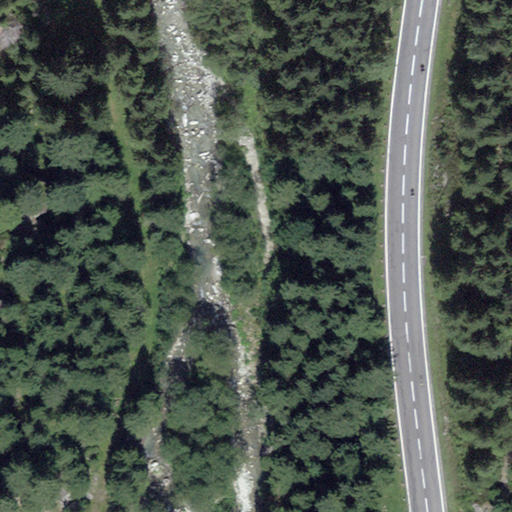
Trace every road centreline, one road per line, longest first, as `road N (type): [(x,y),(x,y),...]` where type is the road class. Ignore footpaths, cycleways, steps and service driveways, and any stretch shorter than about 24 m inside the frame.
road 1 (track): [(90,511),(100,443),(143,352),(150,305),(87,0)]
road 2 (primary): [(427,511),(402,258),(405,137),(422,0)]
